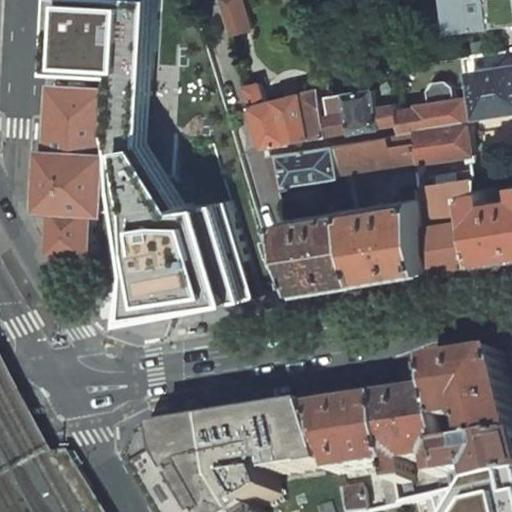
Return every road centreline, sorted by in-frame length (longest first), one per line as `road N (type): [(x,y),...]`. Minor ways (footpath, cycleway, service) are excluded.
road 1 (primary): [(511,325),(67,390)]
road 2 (residential): [(9,210),(26,0)]
road 3 (primary): [(67,390),(80,332),(9,210)]
road 4 (secondary): [(67,390),(137,511)]
